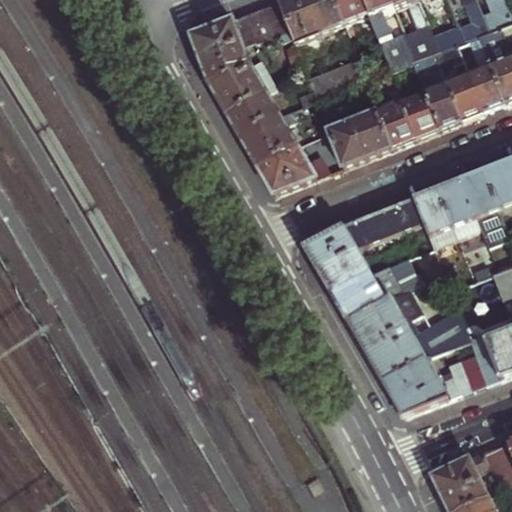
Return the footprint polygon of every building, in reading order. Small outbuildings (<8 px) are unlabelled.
[(292,34),(297,48),(346,29),(334,0),(296,0),(281,6),(292,34)] [(334,0),(346,29),(373,19),(365,0),(334,0)] [(365,0),(373,19),(383,46),(394,42),(387,25),(383,20),(398,15),(391,0),(365,0)] [(418,0),(391,0),(398,15),(410,10),(419,32),(431,61),(438,58),(441,57),(436,45),(432,35),(428,23),(425,17),(418,0)] [(447,0),(453,13),(464,8),(471,26),(460,31),(462,35),(466,47),(481,41),(491,37),(485,21),(476,0),(447,0)] [(481,0),(489,19),(485,21),(491,37),(503,32),(511,28),(511,9),(511,8),(508,0),(481,0)] [(269,97),(254,70),(253,69),(245,50),(263,43),(264,45),(292,34),(281,6),(193,40),(197,49),(212,87),(230,120),(269,97)] [(428,23),(438,19),(435,13),(425,17),(428,23)] [(442,32),(438,19),(428,23),(432,35),(442,32)] [(511,28),(503,32),(508,44),(511,42),(511,28)] [(418,66),(431,61),(419,32),(407,37),(418,66)] [(481,41),(492,69),(508,109),(511,107),(511,53),(508,44),(503,32),(491,37),(481,41)] [(436,45),(441,57),(459,50),(466,47),(462,35),(436,45)] [(418,66),(407,37),(394,42),(383,46),(395,75),(416,67),(418,66)] [(482,73),(471,78),(486,118),(502,112),(508,109),(492,69),(481,41),(466,47),(459,50),(464,60),(475,56),(482,73)] [(442,69),(442,70),(464,62),(464,60),(459,50),(441,57),(438,58),(442,69)] [(475,56),(464,60),(464,62),(471,78),(482,73),(475,56)] [(438,58),(431,61),(418,66),(416,67),(420,78),(442,69),(438,58)] [(360,63),(310,82),(316,95),(319,105),(369,85),(360,63)] [(254,70),(269,97),(278,94),(261,64),(253,69),(254,70)] [(471,78),(448,86),(465,126),(477,121),(486,118),(471,78)] [(465,126),(448,86),(427,95),(428,98),(442,135),(457,129),(465,126)] [(302,100),(306,110),(319,105),(316,95),(302,100)] [(243,142),(282,119),(269,97),(230,120),(240,136),(243,142)] [(428,98),(405,107),(419,144),(433,139),(442,135),(428,98)] [(419,144),(405,107),(381,117),(395,154),(410,148),(419,144)] [(381,117),(332,136),(346,173),(370,164),(395,154),(381,117)] [(282,119),(243,142),(251,155),(260,171),(299,149),(282,119)] [(276,200),(319,183),(299,149),(260,171),(272,192),(276,200)] [(511,166),(509,168),(487,177),(502,214),(511,210),(511,166)] [(475,181),(464,186),(483,234),(490,253),(511,244),(511,240),(504,220),(502,214),(487,177),(475,181)] [(483,234),(464,186),(452,190),(441,195),(460,243),(483,234)] [(429,199),(417,204),(426,228),(437,254),(461,245),(460,243),(441,195),(429,199)] [(396,212),(362,226),(367,240),(376,236),(380,246),(413,233),(426,228),(417,204),(396,212)] [(511,210),(502,214),(504,220),(511,217),(511,210)] [(355,228),(346,232),(357,252),(358,254),(360,254),(368,250),(380,246),(376,236),(367,240),(362,226),(355,228)] [(315,266),(319,274),(357,252),(346,232),(307,252),(315,266)] [(328,289),(334,299),(373,277),(360,254),(358,254),(357,252),(319,274),(328,289)] [(349,327),(389,304),(393,302),(409,296),(447,281),(442,267),(419,276),(413,261),(373,277),(334,299),(345,320),(349,327)] [(496,279),(505,303),(511,300),(511,272),(500,277),(496,279)] [(393,302),(389,304),(349,327),(360,346),(379,379),(384,387),(428,362),(473,345),(472,343),(460,314),(415,340),(405,323),(419,315),(409,296),(393,302)] [(486,338),(472,343),(473,345),(478,359),(490,389),(511,380),(511,334),(488,344),(486,338)] [(428,362),(384,387),(397,410),(404,422),(456,402),(475,395),(490,389),(478,359),(451,370),(455,381),(442,386),(428,362)] [(488,456),(434,481),(448,510),(449,511),(471,511),(491,502),(479,477),(491,472),(503,497),(509,494),(511,492),(511,450),(510,446),(488,456)] [(496,511),(491,502),(471,511),(496,511)]
